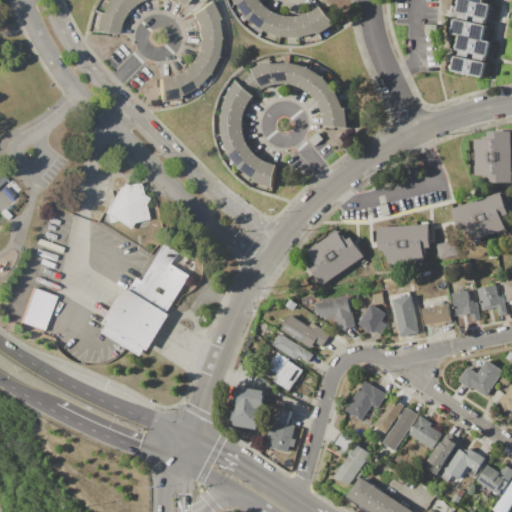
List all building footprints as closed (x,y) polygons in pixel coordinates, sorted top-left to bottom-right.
[(120,21),(126,10),(114,0),(108,0),(100,12),(120,21)] [(114,0),(126,10),(136,2),(134,0),(114,0)] [(263,4),(260,0),(241,0),(236,3),(247,18),(263,4)] [(483,0),(483,4),(490,5),(487,20),(459,13),(461,0),(483,0)] [(211,2),(206,4),(194,13),(191,15),(196,26),(216,21),(219,20),(211,2)] [(273,11),(263,4),(247,18),(262,30),(273,11)] [(319,6),(336,24),(318,34),(317,32),(309,12),(319,6)] [(115,34),(92,31),(99,11),(100,12),(120,21),(115,34)] [(284,15),(273,11),(262,30),(281,36),(284,15)] [(309,12),(296,16),(300,36),(317,32),(309,12)] [(239,18),(243,15),(247,20),(243,23),(239,18)] [(296,16),(284,15),(281,36),(300,36),(296,16)] [(457,19),(486,26),(483,40),(491,42),(487,56),(459,49),(462,35),(454,32),(457,19)] [(196,26),(197,39),(219,39),(216,21),(196,26)] [(425,25),(437,25),(437,34),(425,34),(425,25)] [(197,39),(195,51),(216,58),(219,39),(197,39)] [(195,51),(189,62),(206,75),(216,58),(195,51)] [(456,56),(487,63),(483,77),(453,69),(456,56)] [(251,69),(253,73),(261,86),(263,89),(274,84),(270,64),(269,61),(251,69)] [(189,62),(181,71),(193,88),(206,75),(189,62)] [(274,84),(287,84),(289,62),(270,64),(274,84)] [(287,84),(300,87),(307,66),(289,62),(287,84)] [(300,87),(310,93),(324,77),(307,66),(300,87)] [(181,71),(169,76),(177,96),(193,88),(181,71)] [(250,93),(261,86),(253,73),(240,84),(250,93)] [(169,76),(177,96),(178,98),(159,101),(160,77),(169,76)] [(310,93),(318,102),(336,91),(324,77),(310,93)] [(247,106),(253,96),(250,93),(240,84),(236,81),(225,97),(228,98),(247,106)] [(318,102),(323,114),(343,107),(336,91),(318,102)] [(243,119),(247,106),(228,98),(222,116),(243,119)] [(323,114),(343,107),(345,107),(347,129),(324,126),(323,114)] [(244,132),(243,119),(222,116),(223,135),(244,132)] [(511,131),(511,182),(477,182),(476,139),(484,139),(484,137),(490,137),(490,131),(511,131)] [(247,143),(244,132),(223,135),(229,154),(247,143)] [(309,140),(318,132),(324,139),(315,146),(309,140)] [(255,153),(247,143),(229,154),(241,169),(255,153)] [(265,160),(255,153),(241,169),(255,179),(265,160)] [(277,165),(273,189),(254,182),(255,179),(265,160),(277,165)] [(117,190),(120,185),(127,187),(138,185),(141,195),(148,198),(143,205),(147,220),(133,223),(129,229),(118,221),(109,223),(104,212),(117,190)] [(453,209),(501,193),(508,214),(504,216),(509,231),(465,246),(453,209)] [(380,206),(388,204),(391,215),(383,217),(380,206)] [(379,227),(428,225),(429,247),(423,248),(423,264),(381,266),(379,227)] [(323,286),(310,268),(315,264),(307,253),(339,231),(346,242),(352,238),(365,257),(323,286)] [(436,244),(454,241),(457,256),(439,260),(436,244)] [(127,290),(133,279),(137,282),(152,257),(159,245),(175,255),(169,264),(189,276),(165,314),(127,290)] [(444,266),(451,264),(453,271),(446,272),(444,266)] [(479,288),(495,285),(497,296),(500,295),(500,298),(504,297),(507,313),(500,315),(498,307),(483,310),(479,288)] [(124,288),(127,290),(165,314),(168,315),(156,334),(147,350),(143,348),(106,325),(103,323),(114,305),(124,288)] [(32,291),(54,299),(41,334),(20,326),(32,291)] [(453,294),(469,291),(472,301),(474,301),(474,303),(478,302),(482,319),(474,320),(473,312),(458,316),(453,294)] [(374,295),(383,294),(384,304),(375,305),(374,295)] [(393,299),(412,295),(419,333),(401,337),(393,299)] [(316,303),(349,297),(355,327),(341,330),(339,318),(326,321),(325,318),(322,318),(321,314),(318,315),(316,303)] [(291,299),(297,304),(293,311),(286,306),(291,299)] [(372,304),(386,314),(382,321),(387,324),(381,334),(375,331),(373,334),(359,324),(372,304)] [(421,310),(448,304),(452,323),(435,326),(434,324),(425,326),(421,310)] [(292,315),(315,330),(318,326),(330,334),(322,347),(313,341),(309,348),(282,330),(292,315)] [(106,325),(101,333),(127,349),(138,356),(143,348),(106,325)] [(281,334),(313,355),(309,362),(299,356),(296,360),(274,345),(281,334)] [(288,360),(304,370),(290,391),(274,381),(288,360)] [(460,381),(469,367),(479,373),(487,360),(503,370),(486,397),(460,381)] [(511,364),(511,379),(508,385),(501,381),(511,364)] [(366,381),(387,395),(378,408),(373,405),(363,421),(347,410),(366,381)] [(266,391),(259,430),(234,426),(240,387),(266,391)] [(511,387),(511,409),(509,408),(507,410),(498,405),(504,395),(507,396),(511,387)] [(391,399),(404,407),(387,432),(375,424),(391,399)] [(295,425),(289,452),(271,447),(277,422),(273,421),(276,407),(292,411),(289,424),(295,425)] [(407,407),(419,415),(395,450),(384,443),(407,407)] [(410,435),(422,417),(432,423),(430,426),(442,434),(432,449),(410,435)] [(448,433),(460,441),(437,475),(425,467),(448,433)] [(358,445),(371,453),(350,487),(336,478),(341,471),(339,470),(342,464),(345,465),(352,454),(350,453),(353,448),(355,449),(358,445)] [(485,458),(476,471),(467,466),(459,478),(446,469),(460,448),(467,453),(470,448),(485,458)] [(488,464),(501,473),(506,466),(511,470),(511,479),(501,496),(477,481),(488,464)] [(445,470),(453,475),(447,483),(440,478),(445,470)] [(362,477),(413,510),(411,511),(371,511),(349,498),(362,477)] [(497,511),(495,510),(511,484),(511,506),(508,511),(497,511)] [(455,494),(462,498),(457,505),(451,501),(455,494)]
